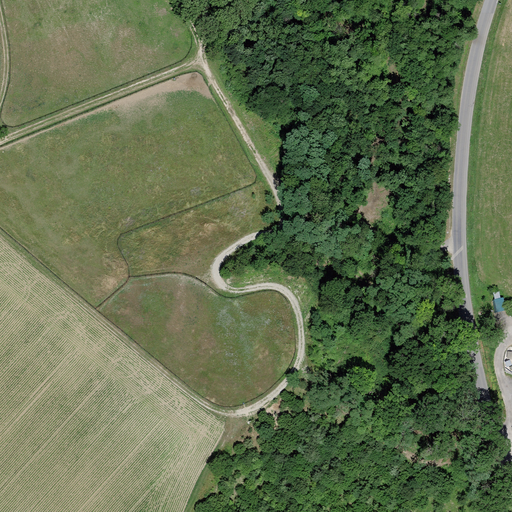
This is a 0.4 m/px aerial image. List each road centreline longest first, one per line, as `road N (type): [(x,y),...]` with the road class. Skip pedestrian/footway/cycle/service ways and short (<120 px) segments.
road 1 (track): [(461,252),(390,243),(377,255),(380,342),(341,371),(313,369),(276,320),(214,275),(215,263),(248,237),(269,186),(200,59)]
road 2 (tertiary): [(511,479),(478,389),(462,288),(464,130),(492,0)]
road 3 (track): [(0,232),(217,412),(248,409),(302,360)]
road 4 (track): [(200,59),(0,144)]
